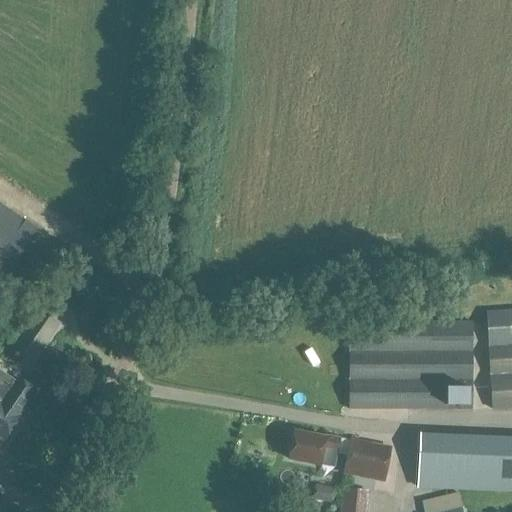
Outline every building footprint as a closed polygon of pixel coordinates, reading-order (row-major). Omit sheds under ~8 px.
[(0,202),(0,285),(39,229),(0,202)] [(60,324),(38,310),(38,309),(12,348),(34,363),(60,324)] [(488,346),(511,343),(511,314),(486,317),(488,346)] [(348,410),(471,410),(472,322),(348,322),(348,410)] [(511,343),(488,346),(493,412),(511,410),(511,343)] [(0,371),(0,398),(22,412),(23,412),(34,395),(0,371)] [(0,442),(2,444),(23,412),(22,412),(0,398),(0,442)] [(287,459),(334,467),(339,438),(324,435),(324,438),(292,432),(287,459)] [(511,493),(511,438),(420,434),(418,489),(424,489),(423,494),(435,495),(435,490),(511,493)] [(350,441),(344,474),(384,482),(390,448),(350,441)] [(365,511),(368,492),(343,489),(340,511),(365,511)] [(458,495),(423,503),(425,511),(454,511),(462,510),(458,495)]
